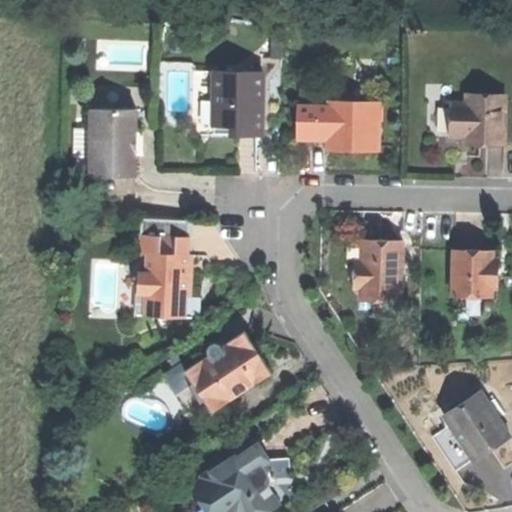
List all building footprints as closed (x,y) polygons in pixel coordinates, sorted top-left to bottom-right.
[(215,70),(215,123),(233,123),(233,133),(245,133),(264,133),(264,112),(256,106),(256,100),(264,95),(264,70),(215,70)] [(488,143),(506,143),(506,93),(466,93),(466,102),(452,102),(452,134),(465,134),(477,134),(477,143),(488,143)] [(297,105),(297,136),(329,137),(329,149),(348,149),(379,149),(379,119),(372,119),(372,99),(343,99),(339,105),(328,105),(297,105)] [(384,99),(372,99),(372,119),(379,119),(384,119),(384,99)] [(92,175),(137,175),(137,152),(137,129),(137,107),(92,107),(92,175)] [(465,143),(477,143),(477,134),(465,134),(465,143)] [(145,314),(187,315),(187,295),(191,295),(192,272),(188,272),(188,257),(188,234),(141,234),(141,251),(147,251),(147,271),(140,271),(140,292),(146,292),(145,314)] [(361,292),(404,293),(404,238),(381,238),(363,238),(363,259),(356,258),(355,286),(362,286),(361,292)] [(456,245),(456,291),(495,291),(495,284),(502,284),(502,271),(495,271),(495,255),(495,245),(474,245),(456,245)] [(202,295),(191,295),(187,295),(187,315),(202,315),(202,295)] [(208,396),(216,409),(234,398),(232,395),(257,380),(258,382),(276,370),(262,349),(248,326),(228,339),(230,342),(224,346),(220,339),(214,339),(209,342),(208,347),(212,354),(206,357),(204,355),(190,364),(184,368),(204,399),(208,396)] [(170,347),(179,361),(185,357),(188,356),(178,341),(170,347)] [(179,361),(184,368),(190,364),(185,357),(179,361)] [(463,437),(475,456),(511,432),(482,389),(447,412),(463,437)] [(264,511),(284,499),(271,481),(271,467),(266,460),(272,456),(267,448),(261,439),(247,449),(245,446),(206,472),(208,476),(195,485),(207,503),(214,498),(224,511),(264,511)] [(291,456),(272,456),(266,460),(271,467),(271,481),(284,499),(296,491),(290,482),(291,456)] [(212,511),(224,511),(214,498),(207,503),(212,511)]
